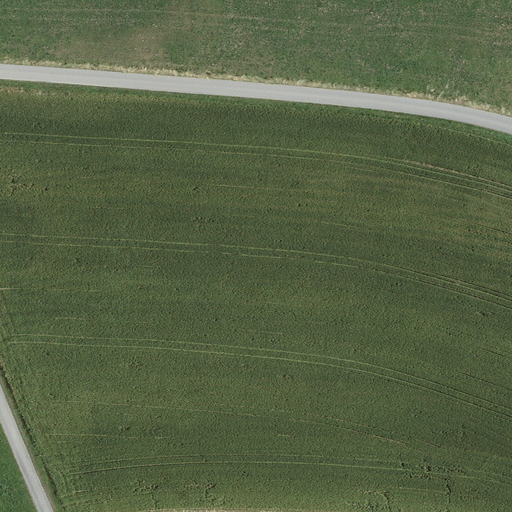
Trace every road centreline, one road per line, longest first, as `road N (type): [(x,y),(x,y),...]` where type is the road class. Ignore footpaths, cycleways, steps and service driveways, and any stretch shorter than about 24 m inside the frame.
road 1 (residential): [(511,124),(295,93),(0,72)]
road 2 (unclassified): [(54,511),(0,383)]
